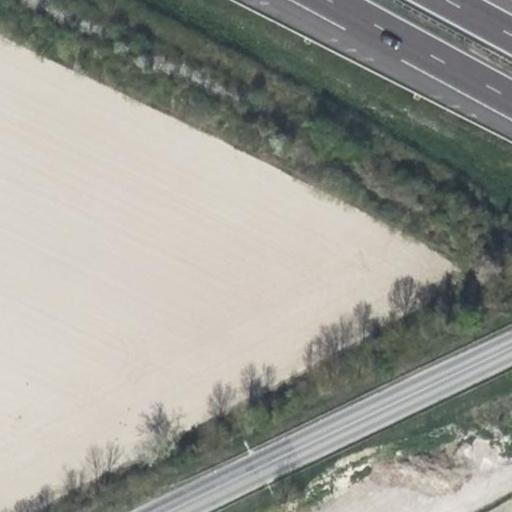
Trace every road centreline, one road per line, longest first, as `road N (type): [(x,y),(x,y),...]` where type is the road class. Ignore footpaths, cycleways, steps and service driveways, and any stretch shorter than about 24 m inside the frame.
road 1 (secondary): [(169,511),(511,347)]
road 2 (motorway): [(326,0),(511,100)]
